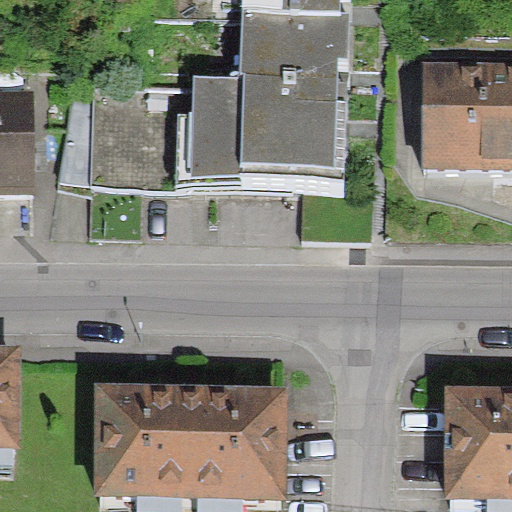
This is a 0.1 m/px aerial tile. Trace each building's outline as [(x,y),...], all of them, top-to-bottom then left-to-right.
[(343,80),(344,6),(236,5),(235,78),(343,80)] [(511,69),(419,71),(421,170),(511,167),(511,69)] [(342,183),(343,80),(235,78),(87,76),(85,179),(342,183)] [(0,183),(25,184),(24,90),(0,90),(0,183)] [(296,235),(372,234),(371,186),(296,187),(296,235)] [(0,351),(0,442),(10,442),(9,351),(0,351)] [(98,397),(100,495),(276,492),(274,395),(98,397)] [(511,409),(452,409),(451,511),(511,511),(511,409)]
